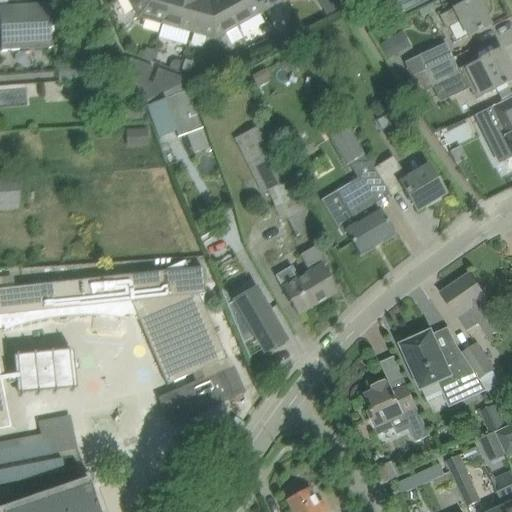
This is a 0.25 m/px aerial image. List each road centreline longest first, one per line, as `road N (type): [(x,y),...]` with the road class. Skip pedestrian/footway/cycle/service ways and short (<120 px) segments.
road 1 (residential): [(287,407),(368,316),(511,205)]
road 2 (residential): [(371,511),(336,448),(287,407)]
road 3 (residential): [(216,511),(287,407)]
